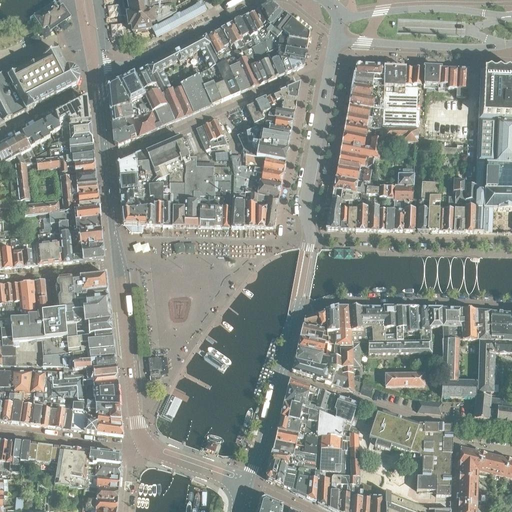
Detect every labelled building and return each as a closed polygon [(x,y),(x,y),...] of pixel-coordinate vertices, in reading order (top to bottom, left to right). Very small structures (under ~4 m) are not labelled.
[(170,3),(169,0),(118,0),(121,17),(127,17),(129,27),(132,27),(133,34),(150,31),(149,24),(154,23),(154,20),(155,20),(157,24),(176,14),(175,5),(169,6),(168,3),(170,3)] [(201,4),(200,5),(197,6),(197,7),(180,16),(179,15),(174,18),(174,19),(157,28),(156,28),(152,30),(157,38),(205,12),(201,4)] [(57,9),(54,5),(34,19),(35,20),(37,19),(43,28),(46,26),(50,31),(47,33),(48,33),(71,17),(68,19),(65,14),(64,14),(60,8),(59,9),(60,9),(58,10),(58,9),(57,9)] [(267,6),(259,10),(268,23),(279,11),(273,6),(267,6)] [(268,23),(259,10),(254,13),(264,30),(268,26),(267,25),(268,23)] [(279,11),(268,23),(267,25),(268,26),(264,30),(268,37),(284,16),(279,11)] [(254,13),(248,16),(261,44),(265,40),(268,37),(264,30),(254,13)] [(248,16),(242,20),(240,21),(249,39),(251,38),(256,47),(261,44),(248,16)] [(268,37),(265,40),(273,45),(278,38),(291,22),(284,16),(268,37)] [(306,26),(296,17),(292,22),(291,22),(278,38),(307,44),(309,37),(308,35),(311,30),(306,26)] [(240,21),(233,24),(244,46),(251,43),(249,39),(240,21)] [(244,46),(233,24),(227,27),(241,55),(243,54),(247,52),(244,46)] [(221,31),(229,47),(231,50),(234,48),(236,52),(232,53),(235,58),(241,55),(227,27),(221,31)] [(229,47),(221,31),(214,34),(225,53),(229,61),(231,59),(228,54),(230,54),(227,48),(229,47)] [(214,34),(206,38),(220,65),(225,63),(220,55),(225,53),(214,34)] [(220,65),(206,38),(177,53),(170,57),(155,65),(148,69),(161,96),(171,91),(171,90),(162,72),(178,64),(179,66),(183,64),(185,63),(184,61),(200,53),(209,71),(217,67),(220,65)] [(307,44),(278,38),(273,45),(278,48),(289,50),(306,53),(307,44)] [(273,45),(265,40),(261,44),(277,79),(286,76),(278,58),(278,48),(273,45)] [(261,44),(256,47),(252,49),(267,84),(277,79),(261,44)] [(289,50),(278,48),(278,58),(286,76),(303,68),(304,62),(287,59),(289,50)] [(247,52),(243,54),(258,88),(267,84),(252,49),(247,52)] [(306,53),(289,50),(287,59),(304,62),(306,53)] [(66,69),(57,52),(43,59),(44,61),(29,68),(16,75),(16,74),(8,78),(6,73),(0,75),(0,125),(26,113),(34,109),(33,108),(39,105),(40,106),(41,106),(40,105),(55,97),(55,98),(56,98),(56,97),(77,86),(80,80),(78,74),(74,69),(68,68),(66,69)] [(241,55),(235,58),(249,92),(258,88),(243,54),(241,55)] [(231,59),(229,61),(226,62),(240,95),(249,92),(235,58),(232,60),(231,59)] [(226,62),(225,63),(220,65),(217,67),(230,99),(240,95),(226,62)] [(383,82),(384,68),(358,66),(356,68),(354,76),(372,76),(371,81),(383,82)] [(209,71),(208,72),(221,103),(230,99),(217,67),(209,71)] [(404,89),(405,69),(384,68),(383,82),(383,88),(404,89)] [(152,111),(129,120),(136,140),(174,123),(167,106),(166,106),(161,96),(148,69),(134,76),(150,108),(152,111)] [(412,90),(413,69),(405,69),(404,89),(412,90)] [(421,70),(413,69),(412,90),(417,90),(420,90),(421,70)] [(431,91),(432,70),(431,70),(430,69),(427,69),(426,70),(424,70),(423,90),(426,90),(431,91)] [(440,85),(440,71),(439,71),(438,69),(434,69),(433,70),(432,70),(431,91),(439,91),(440,85)] [(195,78),(200,76),(198,70),(192,73),(195,78)] [(448,71),(440,71),(440,85),(447,86),(448,71)] [(448,71),(447,86),(447,91),(456,92),(457,71),(448,71)] [(457,71),(456,92),(456,99),(466,100),(467,72),(457,71)] [(208,72),(200,76),(212,107),(221,103),(208,72)] [(477,148),(475,185),(485,186),(485,173),(494,173),(495,165),(496,122),(511,122),(511,73),(476,73),(472,128),(478,128),(477,148)] [(134,76),(119,84),(131,108),(133,113),(137,111),(136,109),(139,108),(140,111),(150,108),(134,76)] [(177,88),(182,85),(190,81),(187,76),(174,82),(177,87),(177,88)] [(190,81),(182,85),(193,115),(212,107),(200,76),(195,78),(190,81)] [(354,76),(352,86),(380,88),(383,88),(383,82),(371,81),(372,76),(354,76)] [(131,108),(119,84),(110,88),(110,89),(108,92),(109,92),(109,98),(109,99),(110,99),(111,113),(131,108)] [(171,91),(161,96),(166,106),(167,106),(174,123),(193,115),(182,85),(177,88),(177,87),(171,90),(171,91)] [(439,91),(431,91),(426,90),(426,93),(447,94),(447,91),(447,86),(440,85),(439,91)] [(352,86),(351,96),(383,99),(383,88),(380,88),(352,86)] [(297,103),(299,89),(297,87),(278,95),(272,98),(275,105),(286,101),(297,103)] [(382,119),(382,126),(418,127),(419,113),(416,113),(417,90),(412,90),(404,89),(383,88),(383,99),(382,112),(382,119)] [(383,99),(351,96),(349,106),(382,112),(383,99)] [(272,98),(264,101),(271,114),(277,112),(276,112),(276,107),(277,107),(275,105),(272,98)] [(60,129),(61,129),(90,125),(90,124),(88,106),(88,104),(87,100),(83,102),(55,117),(60,129)] [(271,114),(264,101),(256,105),(267,127),(269,119),(271,114)] [(294,115),(297,103),(286,101),(275,105),(277,107),(276,107),(276,112),(277,112),(294,115)] [(267,127),(256,105),(246,109),(256,130),(258,134),(267,127)] [(349,106),(347,115),(372,120),(372,119),(378,120),(378,119),(382,119),(382,112),(349,106)] [(131,108),(111,113),(112,126),(129,120),(152,111),(150,108),(140,111),(139,108),(136,109),(137,111),(133,113),(131,108)] [(271,114),(269,119),(293,124),(294,115),(277,112),(271,114)] [(347,115),(345,125),(367,129),(367,128),(378,130),(378,131),(382,131),(382,130),(382,126),(382,119),(378,119),(378,120),(372,119),(372,120),(347,115)] [(49,137),(61,131),(62,131),(61,129),(60,129),(55,117),(39,126),(22,135),(30,150),(50,140),(49,137)] [(269,119),(267,127),(291,132),(293,124),(269,119)] [(136,140),(129,120),(112,126),(114,146),(117,148),(136,140)] [(227,146),(217,121),(210,124),(217,140),(220,139),(221,142),(218,143),(220,147),(226,146),(227,146)] [(511,122),(496,122),(495,165),(500,166),(500,172),(503,172),(503,186),(497,186),(497,173),(494,173),(485,173),(485,186),(475,185),(474,204),(474,209),(473,235),(483,235),(491,235),(492,212),(511,212),(511,122)] [(212,149),(214,148),(219,147),(218,143),(217,140),(210,124),(203,127),(212,149)] [(90,126),(90,125),(61,129),(62,131),(61,131),(61,142),(59,142),(59,144),(51,145),(51,148),(48,152),(49,152),(60,151),(92,147),(92,139),(91,139),(90,127),(90,126)] [(344,134),(379,141),(382,142),(382,131),(378,131),(378,130),(367,128),(367,129),(345,125),(344,134)] [(212,149),(203,127),(196,130),(205,152),(212,149)] [(267,127),(258,134),(257,135),(289,142),(291,132),(267,127)] [(256,130),(244,135),(248,145),(287,152),(287,151),(288,151),(289,142),(257,135),(258,134),(256,130)] [(382,130),(382,131),(382,142),(381,144),(391,144),(417,145),(418,131),(382,130)] [(344,134),(342,144),(378,151),(379,141),(344,134)] [(30,150),(22,135),(19,136),(27,152),(30,150)] [(248,145),(244,135),(237,138),(243,151),(243,154),(245,154),(245,157),(285,165),(287,152),(248,145)] [(27,152),(19,136),(12,140),(21,158),(25,155),(28,161),(24,163),(26,166),(31,166),(30,161),(32,160),(27,152)] [(185,170),(182,162),(189,159),(188,158),(180,137),(172,140),(145,152),(150,164),(155,175),(158,182),(184,171),(185,170)] [(21,158),(12,140),(4,144),(13,161),(16,159),(21,167),(26,166),(24,163),(21,158)] [(378,151),(342,144),(340,154),(368,159),(379,161),(381,150),(381,144),(382,142),(379,141),(378,151)] [(13,161),(4,144),(0,146),(0,154),(8,171),(13,168),(10,162),(13,161)] [(440,146),(440,158),(457,158),(457,151),(457,150),(451,150),(444,150),(444,144),(444,147),(441,147),(441,145),(440,145),(440,146)] [(93,156),(92,147),(60,151),(49,152),(50,161),(58,160),(93,156)] [(50,161),(49,152),(48,152),(35,159),(30,150),(27,152),(32,160),(30,161),(31,166),(36,165),(36,163),(49,161),(50,161)] [(152,175),(148,165),(144,156),(143,153),(123,162),(118,164),(116,166),(117,166),(117,171),(117,172),(118,179),(142,177),(152,175)] [(368,159),(340,154),(338,164),(367,168),(368,159)] [(93,156),(58,160),(59,166),(67,165),(94,163),(93,156)] [(245,168),(245,169),(260,170),(283,175),(285,165),(245,157),(245,168)] [(189,159),(182,162),(185,170),(184,171),(184,186),(184,192),(184,201),(184,206),(183,229),(198,230),(200,197),(216,198),(216,193),(217,184),(217,176),(217,169),(196,168),(196,159),(188,158),(189,159)] [(240,158),(231,158),(234,177),(233,194),(239,195),(244,195),(244,180),(245,169),(245,168),(240,167),(240,158)] [(338,164),(338,168),(370,174),(369,185),(369,190),(379,190),(379,189),(387,189),(394,189),(394,201),(393,201),(393,202),(394,202),(393,233),(403,233),(404,203),(412,203),(413,177),(412,177),(412,172),(398,172),(398,176),(397,185),(377,183),(378,175),(373,174),(374,171),(377,173),(379,161),(368,159),(367,168),(338,164)] [(50,161),(49,161),(51,172),(59,170),(59,166),(58,160),(50,161)] [(51,172),(49,161),(36,163),(36,165),(37,173),(51,172)] [(94,163),(67,165),(68,174),(83,173),(83,175),(83,177),(95,175),(95,174),(94,163)] [(67,165),(59,166),(59,170),(60,175),(68,174),(67,165)] [(26,166),(21,167),(16,168),(17,176),(27,175),(26,166)] [(338,168),(336,179),(358,183),(362,184),(369,185),(370,174),(338,168)] [(245,169),(244,180),(281,186),(283,175),(260,170),(245,169)] [(170,195),(169,186),(175,186),(184,186),(184,171),(158,182),(157,182),(148,184),(149,191),(149,194),(149,199),(153,199),(153,204),(153,210),(153,228),(162,228),(163,195),(170,195)] [(17,176),(17,178),(18,185),(28,184),(27,175),(17,176)] [(95,175),(83,177),(68,178),(69,186),(69,188),(96,185),(95,175)] [(157,182),(158,182),(155,175),(152,175),(142,177),(118,179),(120,195),(149,191),(148,184),(157,182)] [(217,176),(217,184),(230,184),(231,177),(229,176),(217,176)] [(19,192),(18,185),(17,178),(10,179),(12,193),(19,192)] [(69,186),(68,178),(60,179),(61,187),(69,186)] [(357,189),(358,183),(336,179),(333,191),(356,195),(360,196),(368,197),(368,190),(369,190),(369,185),(362,184),(360,189),(357,189)] [(281,186),(244,180),(244,195),(257,198),(267,199),(278,201),(281,186)] [(453,196),(455,197),(455,199),(448,199),(448,206),(451,206),(451,211),(453,211),(454,211),(454,207),(454,205),(462,205),(465,205),(465,185),(466,182),(453,181),(453,196)] [(18,185),(19,192),(19,193),(29,192),(28,184),(18,185)] [(217,184),(216,193),(230,193),(230,184),(217,184)] [(96,185),(69,188),(70,196),(70,197),(97,194),(96,185)] [(465,185),(465,205),(464,234),(473,235),(474,209),(468,209),(468,204),(474,204),(475,185),(465,185)] [(69,186),(61,187),(62,196),(70,196),(69,188),(69,186)] [(184,201),(184,192),(184,186),(175,186),(169,186),(170,195),(172,195),(172,201),(184,201)] [(434,205),(439,205),(440,205),(440,199),(439,199),(439,187),(422,186),(421,203),(424,203),(424,204),(428,204),(428,211),(427,234),(430,234),(430,235),(435,235),(435,234),(437,234),(438,211),(432,211),(432,206),(434,207),(434,205)] [(379,190),(378,233),(385,233),(386,212),(381,212),(382,200),(386,200),(387,189),(379,189),(379,190)] [(386,201),(390,202),(390,208),(386,208),(386,212),(385,233),(393,233),(394,202),(393,202),(393,201),(394,201),(394,189),(387,189),(386,200),(386,201)] [(376,208),(368,208),(367,233),(378,233),(379,190),(369,190),(368,190),(368,197),(376,198),(376,202),(374,202),(374,204),(374,205),(376,205),(376,208)] [(143,195),(149,194),(149,191),(120,195),(121,212),(145,210),(143,195)] [(356,195),(333,191),(331,204),(326,232),(339,232),(340,204),(344,204),(347,204),(348,204),(352,204),(354,204),(356,195)] [(20,202),(19,193),(19,192),(12,193),(11,193),(11,202),(20,202)] [(30,200),(29,192),(19,193),(20,202),(25,201),(30,200)] [(216,198),(216,200),(223,200),(221,230),(228,230),(229,204),(230,193),(216,193),(216,198)] [(97,195),(97,194),(70,197),(70,204),(70,205),(98,202),(97,195)] [(146,210),(146,228),(153,228),(153,210),(153,204),(153,199),(149,199),(149,194),(143,195),(145,210),(146,210)] [(171,229),(172,204),(172,203),(172,201),(172,195),(170,195),(163,195),(162,228),(162,229),(163,229),(163,228),(171,229)] [(257,198),(244,195),(244,197),(244,204),(244,230),(255,231),(257,198)] [(70,204),(70,197),(70,196),(62,196),(62,205),(70,204)] [(244,230),(244,204),(244,197),(232,196),(232,203),(231,203),(231,230),(244,230)] [(214,229),(216,200),(216,198),(200,197),(198,230),(214,229)] [(267,199),(257,198),(255,231),(264,231),(266,209),(267,199)] [(267,199),(266,209),(264,231),(273,231),(275,218),(277,210),(278,201),(267,199)] [(216,200),(214,229),(221,230),(223,200),(216,200)] [(26,212),(26,207),(25,202),(25,201),(20,202),(3,203),(3,210),(16,210),(17,212),(24,212),(26,212)] [(98,210),(98,204),(98,202),(70,205),(71,213),(74,212),(98,210)] [(183,229),(184,206),(174,206),(174,203),(172,203),(172,204),(171,229),(173,229),(183,229)] [(367,233),(368,208),(368,203),(363,203),(363,204),(364,205),(365,205),(365,209),(357,209),(356,233),(367,233)] [(415,203),(412,203),(404,203),(403,233),(414,234),(415,203)] [(424,203),(421,203),(419,203),(417,234),(427,234),(428,211),(423,211),(424,204),(424,203)] [(51,204),(43,205),(44,216),(52,215),(51,204)] [(60,214),(59,204),(51,204),(52,215),(60,214)] [(70,205),(70,204),(62,205),(63,214),(67,213),(71,213),(70,205)] [(340,204),(339,232),(347,232),(348,204),(347,204),(347,208),(344,208),(344,204),(340,204)] [(356,233),(357,209),(355,209),(355,211),(351,211),(351,208),(352,208),(352,204),(348,204),(347,232),(356,233)] [(44,216),(43,205),(35,206),(36,217),(39,217),(39,216),(44,216)] [(454,211),(453,211),(452,234),(464,234),(465,205),(462,205),(461,212),(454,211)] [(36,217),(35,206),(26,207),(26,212),(27,218),(36,217)] [(74,212),(71,213),(67,213),(68,223),(99,220),(98,210),(74,212)] [(146,228),(146,210),(145,210),(121,212),(123,225),(123,227),(125,227),(131,234),(142,234),(143,228),(146,228)] [(438,211),(437,234),(452,234),(453,211),(451,211),(438,211)] [(68,223),(67,213),(63,214),(60,214),(52,215),(44,216),(39,216),(39,217),(39,221),(43,221),(44,231),(40,232),(40,237),(50,236),(55,235),(59,235),(58,225),(68,223)] [(99,220),(68,223),(58,225),(59,235),(60,235),(69,234),(100,230),(99,220)] [(102,245),(100,230),(69,234),(71,252),(73,252),(73,250),(75,250),(75,248),(102,245)] [(11,233),(10,233),(4,234),(0,233),(0,242),(2,242),(11,242),(11,233)] [(69,234),(60,235),(63,265),(104,261),(102,245),(75,248),(75,250),(73,250),(73,252),(71,252),(69,234)] [(59,235),(55,235),(50,236),(53,266),(63,265),(60,235),(59,235)] [(50,236),(40,237),(34,238),(34,240),(34,246),(36,246),(38,267),(53,266),(50,236)] [(11,242),(2,242),(3,271),(15,270),(11,242)] [(21,242),(11,242),(15,270),(24,269),(23,247),(21,247),(21,242)] [(31,246),(23,247),(24,269),(33,268),(31,249),(31,246)] [(106,275),(72,279),(75,309),(86,308),(86,302),(108,299),(106,277),(106,275)] [(75,309),(72,279),(58,280),(59,282),(58,282),(57,283),(57,285),(57,287),(56,288),(56,289),(57,299),(58,300),(59,300),(59,301),(60,307),(60,311),(75,309)] [(44,282),(34,283),(37,314),(48,312),(46,282),(44,282)] [(46,282),(48,312),(48,313),(60,312),(60,311),(60,307),(51,308),(49,285),(48,284),(47,283),(46,282)] [(37,314),(34,283),(24,284),(17,285),(20,303),(22,319),(28,319),(27,316),(37,316),(37,314)] [(13,304),(11,285),(4,286),(8,320),(10,320),(15,320),(14,311),(14,304),(13,304)] [(20,303),(17,285),(11,285),(13,304),(14,304),(20,303)] [(0,320),(8,320),(4,286),(0,286),(0,320)] [(22,319),(15,320),(10,320),(11,331),(13,348),(19,347),(19,342),(42,340),(66,338),(65,328),(111,322),(108,299),(86,302),(86,308),(75,309),(60,311),(60,312),(48,313),(48,312),(37,314),(37,316),(27,316),(28,319),(22,319)] [(337,309),(325,313),(326,332),(327,345),(336,347),(336,342),(339,342),(339,335),(337,335),(337,309)] [(336,342),(336,347),(338,347),(353,347),(353,345),(353,333),(353,309),(337,309),(337,335),(339,335),(339,342),(336,342)] [(365,310),(353,309),(353,333),(366,333),(365,310)] [(366,333),(353,333),(353,345),(359,344),(367,344),(377,344),(385,344),(384,310),(365,310),(366,333)] [(395,310),(384,310),(385,344),(386,344),(395,344),(396,344),(396,337),(396,330),(395,310)] [(419,310),(395,310),(396,330),(396,337),(396,344),(403,344),(402,330),(407,330),(407,335),(409,335),(419,334),(420,334),(419,310)] [(429,311),(419,310),(420,334),(419,334),(420,343),(420,344),(422,343),(431,343),(430,330),(429,311)] [(441,336),(441,311),(434,311),(429,311),(430,330),(435,329),(439,329),(439,336),(441,336)] [(461,342),(461,311),(441,311),(441,336),(442,336),(443,341),(459,342),(461,342)] [(477,343),(477,312),(461,311),(461,342),(476,343),(477,343)] [(485,313),(477,312),(477,343),(479,343),(479,342),(489,342),(489,334),(491,334),(491,314),(485,313)] [(326,332),(325,313),(315,317),(321,331),(326,332)] [(511,344),(511,317),(509,318),(510,315),(491,314),(491,334),(489,334),(489,342),(495,343),(511,344)] [(305,320),(303,328),(321,331),(315,317),(305,320)] [(11,331),(10,320),(8,320),(0,320),(0,331),(1,331),(11,331)] [(112,335),(111,322),(65,328),(66,338),(67,340),(88,338),(112,335)] [(303,328),(300,339),(327,345),(326,332),(321,331),(303,328)] [(13,348),(11,331),(1,331),(1,333),(2,342),(2,348),(11,348),(13,348)] [(112,335),(88,338),(89,345),(113,342),(112,335)] [(66,338),(42,340),(44,357),(45,357),(54,356),(113,350),(113,342),(89,345),(88,338),(67,340),(66,338)] [(327,345),(300,339),(297,351),(323,356),(326,356),(334,358),(338,359),(338,347),(336,347),(327,345)] [(494,355),(495,343),(489,342),(479,342),(479,343),(477,384),(476,384),(476,397),(490,398),(490,395),(494,395),(494,390),(501,390),(501,383),(494,383),(495,356),(494,356),(494,355)] [(422,343),(420,344),(420,343),(413,344),(414,356),(423,355),(422,343)] [(431,343),(422,343),(423,355),(432,355),(431,343)] [(511,344),(495,343),(494,355),(499,356),(505,356),(511,356),(511,344)] [(377,344),(367,344),(368,356),(378,356),(377,344)] [(385,344),(377,344),(378,356),(387,356),(386,344),(385,344)] [(395,344),(386,344),(387,356),(396,356),(395,344)] [(396,344),(395,344),(396,356),(405,356),(404,344),(403,344),(396,344)] [(414,356),(413,344),(404,344),(405,356),(414,356)] [(338,359),(334,358),(334,366),(338,366),(339,370),(342,380),(342,390),(355,394),(355,390),(354,378),(353,368),(353,347),(338,347),(338,359)] [(12,357),(11,348),(2,348),(0,348),(0,366),(1,367),(1,357),(12,357)] [(45,357),(44,357),(44,368),(57,368),(63,369),(74,370),(74,366),(80,365),(80,364),(115,359),(113,350),(54,356),(45,357)] [(297,351),(294,364),(319,369),(333,369),(339,370),(338,366),(334,366),(334,358),(326,356),(323,356),(297,351)] [(229,367),(205,352),(203,355),(200,361),(224,376),(229,367)] [(16,368),(16,357),(12,357),(1,357),(1,367),(16,368)] [(116,369),(115,359),(80,364),(80,365),(74,366),(74,370),(74,372),(86,372),(116,369)] [(162,373),(160,360),(158,360),(158,359),(148,360),(150,375),(151,382),(161,381),(160,376),(160,374),(160,373),(162,373)] [(319,369),(294,364),(293,371),(295,375),(331,386),(333,369),(319,369)] [(63,369),(63,374),(63,380),(83,380),(84,386),(95,385),(95,386),(117,385),(116,378),(116,369),(86,372),(74,372),(74,370),(63,369)] [(339,370),(333,369),(331,386),(342,390),(342,380),(339,370)] [(10,389),(11,373),(0,372),(0,395),(4,395),(5,389),(10,389)] [(11,373),(10,389),(14,389),(13,395),(23,396),(30,396),(32,373),(11,373)] [(47,373),(32,373),(30,396),(33,396),(34,395),(39,395),(44,397),(46,380),(47,373)] [(119,408),(117,385),(95,386),(95,385),(84,386),(83,380),(63,380),(63,374),(47,373),(46,380),(44,397),(43,405),(50,406),(58,406),(64,407),(73,407),(72,412),(83,414),(84,405),(92,405),(119,408)] [(414,375),(404,376),(405,389),(414,388),(414,375)] [(414,375),(414,388),(424,388),(424,375),(414,375)] [(395,389),(395,376),(385,376),(385,389),(395,389)] [(404,376),(395,376),(395,389),(405,389),(404,376)] [(359,384),(360,377),(354,378),(355,390),(359,390),(361,390),(363,385),(361,384),(360,384),(359,384)] [(476,397),(476,384),(476,383),(458,382),(441,382),(440,399),(465,399),(465,403),(470,403),(470,400),(475,400),(476,397)] [(288,389),(308,395),(310,389),(290,383),(288,389)] [(371,399),(374,389),(374,388),(363,385),(361,390),(360,395),(371,399)] [(3,398),(0,423),(10,425),(13,395),(14,389),(10,389),(5,389),(4,395),(4,398),(3,398)] [(308,395),(288,389),(284,404),(284,406),(314,413),(315,409),(310,408),(312,402),(313,397),(308,395)] [(316,403),(319,393),(310,389),(308,395),(313,397),(312,402),(316,403)] [(319,393),(316,403),(315,409),(314,413),(319,414),(324,416),(330,396),(319,393)] [(13,395),(10,425),(19,426),(22,406),(23,401),(23,396),(13,395)] [(40,428),(43,405),(44,397),(39,395),(34,395),(33,396),(35,397),(35,399),(33,398),(33,407),(30,427),(40,428)] [(33,396),(30,396),(23,396),(23,401),(22,406),(19,426),(30,427),(33,407),(33,398),(35,399),(35,397),(33,396)] [(330,396),(324,416),(334,420),(335,412),(334,412),(338,399),(330,396)] [(489,422),(491,399),(491,398),(490,398),(476,397),(475,400),(474,420),(489,422)] [(183,403),(175,399),(166,417),(174,421),(183,403)] [(324,416),(319,414),(317,438),(321,438),(348,438),(348,436),(358,435),(360,432),(354,429),(350,428),(352,421),(358,405),(338,399),(334,412),(335,412),(334,420),(324,416)] [(501,400),(491,399),(489,422),(511,424),(511,399),(501,399),(501,400)] [(426,415),(426,404),(424,404),(418,402),(417,414),(426,415)] [(426,404),(426,415),(440,416),(441,405),(426,404)] [(48,429),(50,406),(43,405),(40,428),(48,429)] [(84,405),(83,414),(120,422),(121,422),(120,420),(119,408),(92,405),(84,405)] [(360,427),(361,422),(357,421),(362,407),(358,405),(352,421),(350,428),(354,429),(356,425),(360,427)] [(58,406),(50,406),(48,429),(55,430),(58,406)] [(58,406),(55,430),(61,431),(63,411),(64,407),(58,406)] [(284,406),(280,422),(305,428),(303,438),(317,441),(317,438),(319,414),(314,413),(284,406)] [(72,413),(63,411),(61,431),(70,432),(72,413)] [(83,423),(84,415),(83,414),(72,412),(72,413),(70,432),(82,433),(83,423)] [(435,498),(450,499),(451,478),(450,478),(451,455),(452,455),(453,440),(452,440),(452,436),(450,435),(451,427),(443,426),(423,425),(418,425),(418,426),(401,420),(401,419),(382,413),(377,427),(382,429),(381,433),(379,432),(378,435),(376,434),(375,437),(377,437),(374,447),(389,452),(391,447),(419,456),(419,459),(422,459),(421,479),(417,478),(416,492),(435,493),(435,498)] [(122,437),(120,422),(84,415),(83,423),(94,425),(93,435),(123,438),(123,437),(122,437)] [(305,428),(280,422),(278,432),(303,438),(305,428)] [(93,435),(94,425),(83,423),(82,433),(93,435)] [(278,432),(275,442),(300,448),(300,446),(303,446),(302,449),(304,449),(303,455),(316,458),(317,441),(303,438),(278,432)] [(358,437),(358,435),(348,436),(348,438),(348,449),(358,448),(358,437)] [(321,438),(320,450),(341,452),(340,467),(335,467),(334,474),(338,474),(338,477),(340,477),(338,511),(348,511),(350,484),(348,484),(348,477),(350,477),(349,463),(348,449),(348,438),(321,438)] [(0,442),(0,444),(0,467),(6,467),(9,443),(0,442)] [(205,451),(206,451),(214,454),(217,447),(215,446),(216,444),(211,442),(210,444),(208,444),(205,451)] [(300,448),(275,442),(272,453),(293,457),(298,458),(299,453),(303,455),(304,449),(302,449),(303,446),(300,446),(300,448)] [(9,443),(6,467),(5,474),(10,473),(10,476),(11,476),(11,474),(20,475),(20,468),(19,468),(12,467),(15,444),(9,443)] [(22,445),(15,444),(12,467),(19,468),(22,445)] [(19,468),(20,468),(27,469),(30,446),(22,445),(19,468)] [(37,447),(30,446),(27,469),(34,470),(35,463),(37,447)] [(35,463),(34,470),(49,472),(50,465),(52,449),(37,447),(35,463)] [(358,461),(358,448),(348,449),(349,463),(359,462),(358,461)] [(57,466),(60,450),(52,449),(50,465),(49,472),(56,472),(57,466)] [(511,480),(511,461),(460,449),(457,511),(476,511),(478,473),(511,480)] [(87,476),(87,473),(87,472),(88,466),(90,453),(60,450),(57,466),(56,472),(57,472),(54,487),(69,489),(69,490),(74,490),(84,491),(85,488),(88,489),(89,483),(86,482),(86,476),(87,476)] [(341,452),(320,450),(319,473),(325,473),(334,474),(335,467),(340,467),(341,452)] [(119,457),(90,453),(88,466),(107,468),(107,466),(121,468),(121,459),(119,457)] [(292,463),(293,457),(272,453),(270,462),(279,463),(285,465),(287,465),(288,465),(289,462),(292,463)] [(297,464),(315,467),(316,458),(303,455),(299,453),(298,458),(293,457),(292,463),(289,462),(288,465),(294,467),(293,471),(287,470),(287,469),(286,469),(282,488),(286,490),(287,488),(289,489),(288,490),(291,492),(297,464)] [(273,484),(279,463),(270,462),(269,465),(266,478),(268,481),(273,484)] [(360,484),(360,478),(359,462),(349,463),(350,477),(348,477),(348,484),(350,484),(348,511),(360,511),(362,498),(362,487),(360,487),(360,484)] [(287,465),(285,465),(279,463),(273,484),(275,484),(275,482),(277,483),(277,485),(282,488),(286,469),(287,465)] [(297,464),(291,492),(296,494),(303,470),(309,472),(315,473),(315,467),(297,464)] [(107,468),(88,466),(87,472),(87,473),(95,474),(94,477),(94,478),(120,480),(121,468),(107,466),(107,468)] [(303,470),(296,494),(306,499),(309,472),(303,470)] [(318,473),(315,473),(309,472),(306,499),(307,499),(307,498),(309,499),(309,500),(315,503),(316,497),(318,473)] [(2,474),(0,474),(0,481),(2,482),(2,481),(2,478),(7,477),(7,476),(10,476),(10,473),(5,474),(2,474)] [(325,481),(325,473),(319,473),(319,474),(319,497),(318,505),(328,510),(329,493),(329,481),(325,481)] [(94,477),(87,476),(86,476),(86,482),(89,483),(88,489),(119,491),(120,480),(94,478),(94,477)] [(331,479),(330,493),(329,493),(328,510),(328,511),(330,511),(338,511),(340,477),(338,477),(333,477),(331,479)] [(8,481),(4,481),(4,480),(2,481),(2,482),(0,481),(0,489),(8,490),(8,481)] [(428,511),(429,510),(360,484),(360,487),(362,487),(362,498),(370,498),(384,499),(384,511),(428,511)] [(84,491),(83,493),(96,494),(95,500),(95,501),(118,503),(119,491),(88,489),(85,488),(84,491)] [(8,498),(8,490),(0,489),(0,497),(4,498),(8,498)] [(368,511),(370,498),(362,498),(360,511),(368,511)] [(370,498),(368,511),(384,511),(384,499),(370,498)] [(116,511),(118,503),(95,501),(95,500),(82,499),(82,501),(82,502),(82,507),(82,508),(82,511),(116,511)] [(260,502),(257,511),(270,511),(273,504),(264,500),(263,502),(262,503),(260,502)]
